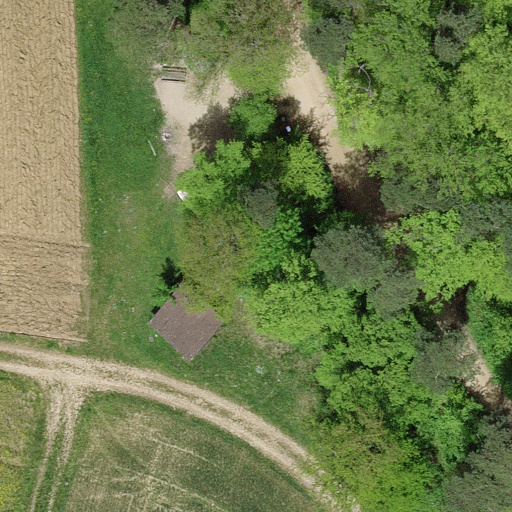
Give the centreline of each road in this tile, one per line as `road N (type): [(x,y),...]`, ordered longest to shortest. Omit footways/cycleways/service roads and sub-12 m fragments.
road 1 (track): [(279,0),(418,257),(511,405)]
road 2 (track): [(324,511),(236,418),(163,386),(45,366)]
road 3 (track): [(45,366),(14,511)]
